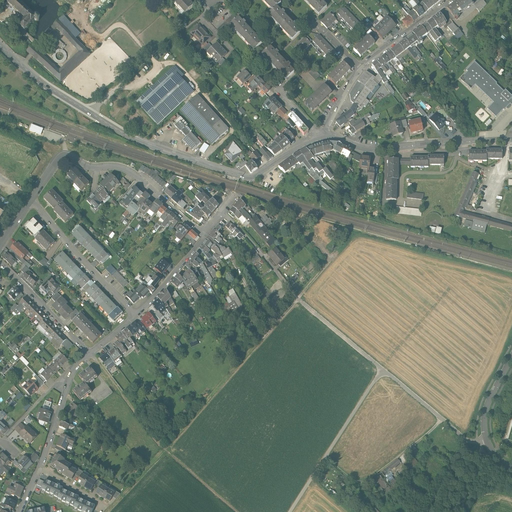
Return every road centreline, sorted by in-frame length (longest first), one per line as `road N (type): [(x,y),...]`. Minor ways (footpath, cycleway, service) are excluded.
road 1 (unclassified): [(0,44),(48,87),(127,135),(243,176),(322,137)]
road 2 (track): [(297,297),(108,511)]
road 3 (track): [(277,273),(477,442)]
road 4 (track): [(89,353),(164,451),(235,511)]
road 5 (unclassified): [(322,137),(372,149),(511,140)]
road 6 (residential): [(204,234),(122,167),(57,159)]
road 7 (track): [(381,367),(290,511)]
road 8 (residential): [(135,315),(30,200)]
road 9 (track): [(324,458),(365,481),(443,421)]
road 10 (residential): [(511,352),(483,418),(485,440),(511,468)]
road 11 (residential): [(0,262),(89,353)]
road 12 (residential): [(41,467),(76,366),(89,353)]
